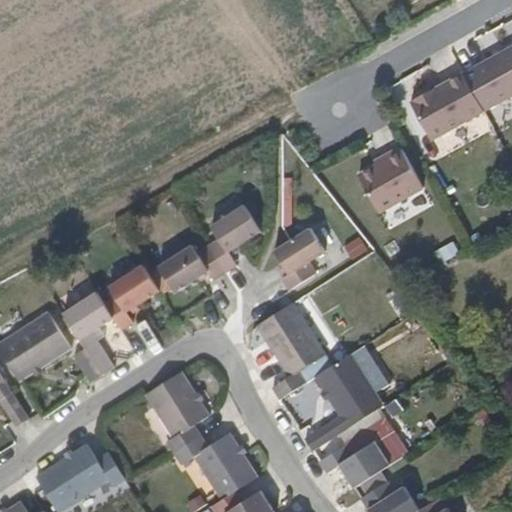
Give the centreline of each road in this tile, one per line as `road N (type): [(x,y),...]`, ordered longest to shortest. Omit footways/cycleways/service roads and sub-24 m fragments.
road 1 (residential): [(323,511),(202,328),(0,474)]
road 2 (residential): [(496,0),(375,68),(336,109)]
